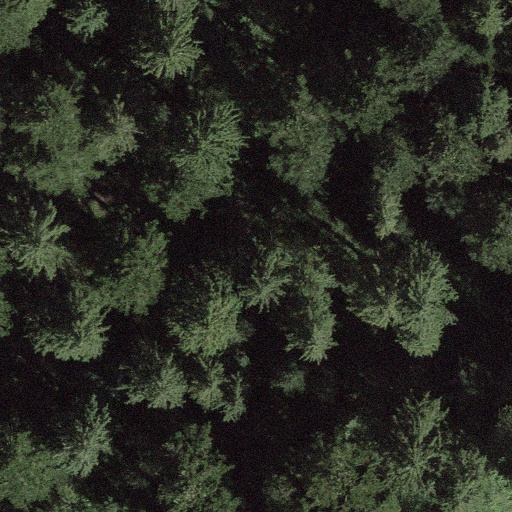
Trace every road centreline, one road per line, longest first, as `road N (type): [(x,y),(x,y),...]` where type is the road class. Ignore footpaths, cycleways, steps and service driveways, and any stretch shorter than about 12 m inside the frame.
road 1 (track): [(303,511),(266,399),(166,182)]
road 2 (track): [(166,182),(0,145)]
